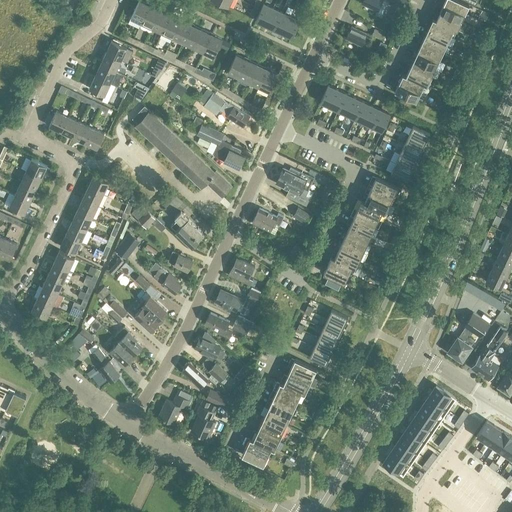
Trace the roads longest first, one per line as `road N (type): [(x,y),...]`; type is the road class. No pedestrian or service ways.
road 1 (residential): [(0,302),(31,264),(77,164),(25,141),(65,54),(98,26),(111,0)]
road 2 (residential): [(231,231),(302,281),(357,167),(277,132)]
road 3 (tertiary): [(408,350),(511,97)]
road 4 (residential): [(126,425),(179,341),(231,231)]
road 5 (tertiary): [(318,511),(408,350)]
road 6 (unclassified): [(126,425),(62,375),(0,310)]
road 7 (residential): [(312,58),(382,82),(422,0)]
road 8 (residential): [(277,347),(216,474)]
road 9 (residential): [(422,511),(427,485),(491,401)]
